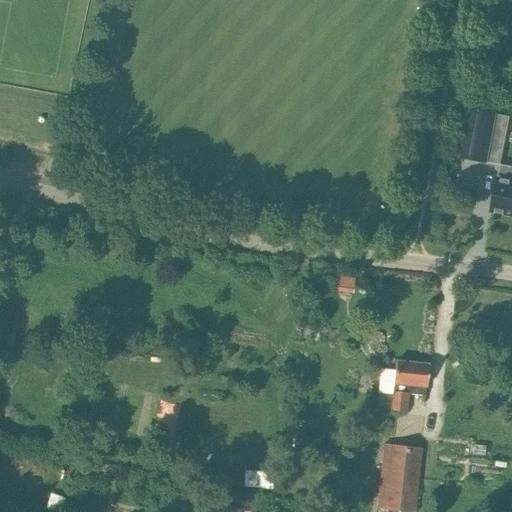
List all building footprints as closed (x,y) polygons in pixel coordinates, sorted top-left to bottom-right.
[(462,157),(486,161),(495,114),(471,109),(462,157)] [(501,167),(511,135),(496,130),(486,162),(501,167)] [(511,181),(497,179),(491,212),(511,215),(511,181)] [(355,277),(340,276),(338,290),(353,292),(355,277)] [(392,394),(392,392),(408,394),(424,395),(425,387),(426,387),(429,365),(396,361),(395,371),(381,370),(378,393),(392,394)] [(406,412),(408,394),(392,392),(392,394),(390,410),(406,412)] [(385,442),(378,506),(417,510),(424,446),(385,442)] [(245,494),(244,511),(256,511),(258,495),(245,494)] [(219,511),(240,511),(241,509),(224,502),(219,511)]
